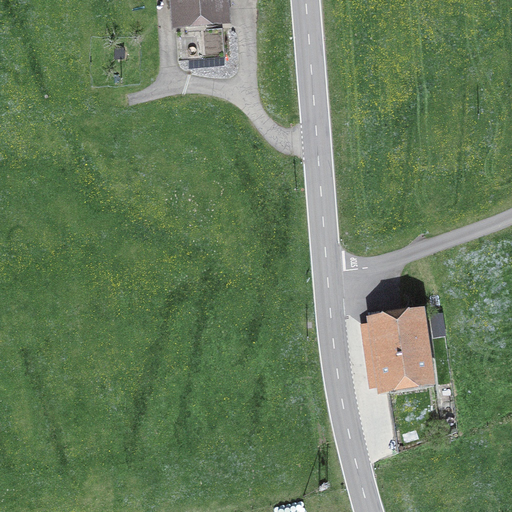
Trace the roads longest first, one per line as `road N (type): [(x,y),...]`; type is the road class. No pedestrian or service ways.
road 1 (tertiary): [(304,0),(336,371),(369,511)]
road 2 (track): [(327,271),(384,263),(511,216)]
road 3 (track): [(315,142),(271,132),(246,99),(240,0)]
road 4 (track): [(246,99),(224,88),(172,84),(162,2)]
